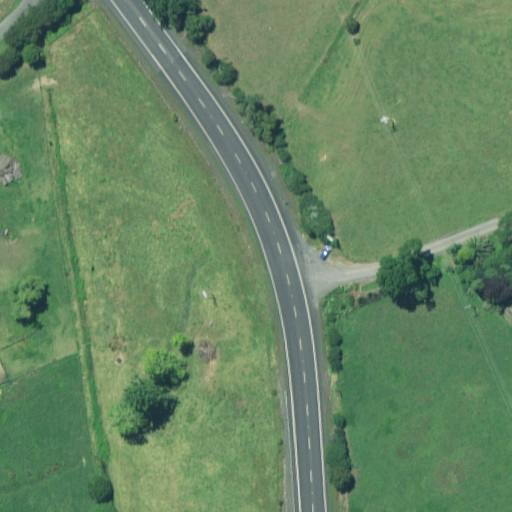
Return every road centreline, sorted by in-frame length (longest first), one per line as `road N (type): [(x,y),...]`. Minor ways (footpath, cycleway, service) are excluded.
road 1 (primary): [(290,313),(249,185),(123,0)]
road 2 (unclassified): [(290,313),(511,213)]
road 3 (primary): [(306,511),(290,313)]
